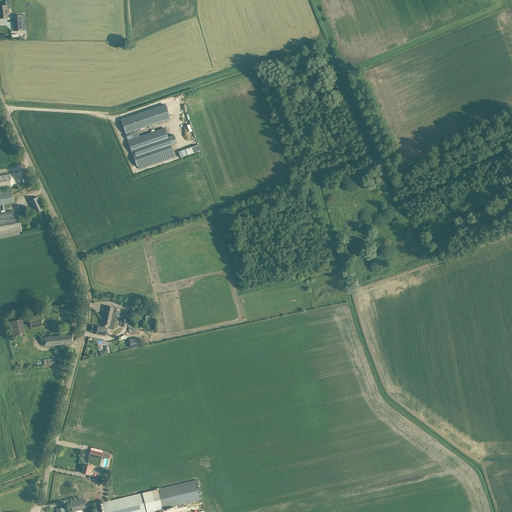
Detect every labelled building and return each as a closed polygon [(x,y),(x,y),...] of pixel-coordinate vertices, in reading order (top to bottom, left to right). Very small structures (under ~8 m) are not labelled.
[(15,27),(17,27),(17,31),(22,30),(22,27),(21,15),(14,16),(15,27)] [(153,109),(121,120),(122,124),(125,133),(137,167),(174,154),(170,145),(176,143),(173,135),(168,137),(165,128),(132,139),(130,132),(157,122),(170,118),(169,115),(167,108),(166,107),(165,104),(153,109)] [(179,157),(199,150),(197,144),(177,151),(179,157)] [(9,174),(4,174),(0,175),(0,204),(2,204),(4,204),(14,202),(12,190),(9,174)] [(37,197),(33,199),(30,200),(36,214),(43,210),(37,197)] [(0,237),(22,234),(22,233),(22,232),(18,214),(14,215),(13,211),(5,212),(1,213),(0,213),(0,237)] [(107,306),(104,320),(115,322),(115,321),(116,315),(115,315),(117,308),(112,307),(107,306)] [(127,316),(126,321),(131,322),(131,321),(134,321),(135,317),(136,317),(137,312),(133,311),(133,312),(129,312),(129,316),(127,316)] [(40,315),(29,317),(31,328),(42,325),(41,318),(40,315)] [(8,322),(11,336),(25,333),(22,319),(8,322)] [(123,323),(123,327),(126,327),(127,321),(124,321),(124,320),(120,319),(119,322),(123,323)] [(98,326),(97,333),(105,335),(107,335),(107,332),(106,332),(107,328),(108,329),(109,326),(114,327),(115,322),(104,320),(103,324),(104,324),(103,327),(98,326)] [(130,322),(127,326),(129,328),(132,330),(135,326),(130,322)] [(49,336),(44,337),(45,346),(68,344),(73,343),(72,334),(67,335),(49,336)] [(139,338),(129,340),(131,348),(141,346),(139,338)] [(90,450),(89,456),(101,459),(102,457),(104,458),(109,459),(110,454),(103,452),(103,453),(102,453),(91,450),(90,450)] [(91,466),(90,466),(84,464),(81,473),(90,475),(89,478),(97,480),(98,477),(99,475),(100,472),(90,469),(91,466)] [(105,502),(102,503),(104,511),(148,511),(156,510),(162,509),(165,508),(182,504),(201,499),(196,480),(177,484),(160,489),(159,489),(157,489),(151,491),(110,501),(105,502)] [(84,499),(75,501),(70,502),(73,511),(86,508),(84,499)]
